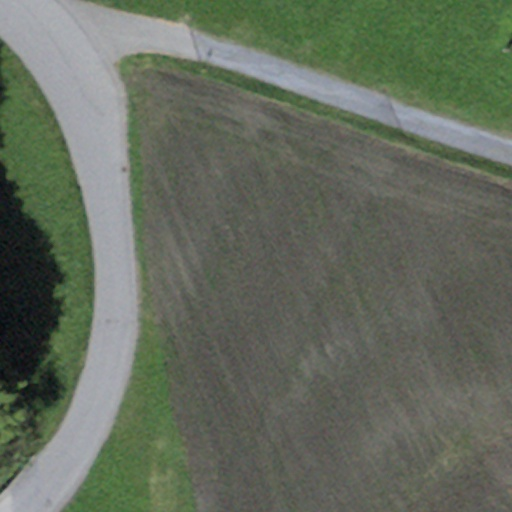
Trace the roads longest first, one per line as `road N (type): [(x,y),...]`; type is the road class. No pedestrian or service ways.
road 1 (residential): [(23,511),(63,461),(99,386),(114,330),(118,254),(104,164),(83,86),(54,40)]
road 2 (track): [(54,40),(174,40),(438,134),(511,150)]
